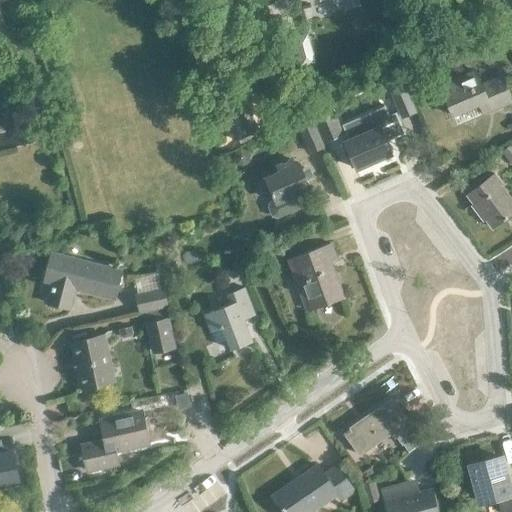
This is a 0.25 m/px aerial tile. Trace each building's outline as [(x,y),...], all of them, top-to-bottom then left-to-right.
[(511,0),(502,0),(510,14),(511,13),(511,0)] [(446,33),(454,44),(466,36),(457,24),(446,33)] [(491,109),(511,99),(511,96),(503,76),(482,85),(476,71),(440,87),(452,116),(488,100),(491,109)] [(400,113),(415,107),(402,77),(387,83),(400,113)] [(223,117),(233,140),(257,129),(246,106),(223,117)] [(317,119),(327,141),(341,135),(332,112),(317,119)] [(386,141),(404,134),(395,114),(373,124),(376,130),(345,144),(356,169),(392,154),(386,141)] [(303,127),(301,128),(312,153),(324,148),(310,115),(299,120),(303,127)] [(511,143),(502,151),(511,163),(511,162),(511,143)] [(298,210),(293,197),(310,190),(299,164),(267,179),(268,181),(263,183),(261,187),(263,193),(268,195),(273,193),(277,202),(272,204),(270,208),(274,217),(278,219),(298,210)] [(492,226),(511,211),(511,200),(500,185),(503,183),(495,173),(467,194),(474,203),(472,205),(484,220),(486,218),(492,226)] [(330,263),(337,261),(330,244),(287,260),(295,281),(301,279),(312,310),(343,298),(330,263)] [(115,297),(122,270),(52,252),(45,279),(54,281),(48,301),(70,307),(75,287),(115,297)] [(244,319),(255,315),(244,287),(226,294),(230,303),(204,313),(215,343),(227,339),(231,350),(252,341),(244,319)] [(141,312),(169,306),(165,288),(137,294),(141,312)] [(154,351),(173,346),(167,319),(147,324),(154,351)] [(83,387),(111,381),(102,336),(73,342),(83,387)] [(360,454),(399,427),(383,404),(367,415),(369,417),(350,430),(349,428),(343,433),(345,435),(346,434),(360,454)] [(117,448),(149,441),(143,412),(102,421),(106,440),(82,445),(88,470),(120,463),(117,448)] [(409,452),(423,442),(417,433),(402,443),(409,452)] [(0,486),(19,483),(12,452),(0,454),(0,486)] [(501,457),(471,466),(481,501),(499,497),(502,511),(511,509),(511,493),(501,457)] [(283,511),(309,511),(337,492),(318,464),(272,496),(283,511)] [(368,503),(380,500),(375,481),(363,484),(368,503)] [(438,511),(432,488),(418,492),(415,481),(406,484),(406,483),(383,490),(388,511),(438,511)]
